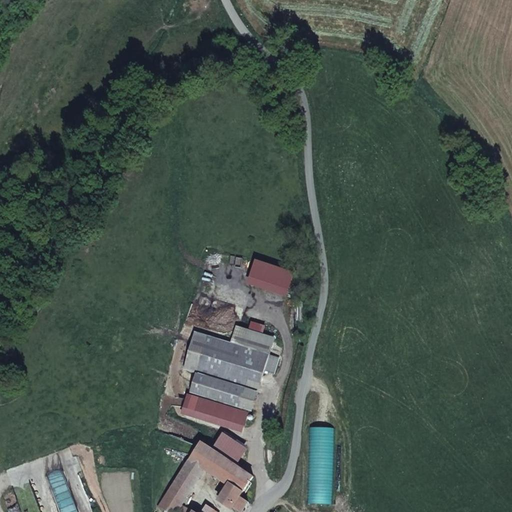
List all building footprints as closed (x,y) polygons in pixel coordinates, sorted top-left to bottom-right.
[(245,283),(283,296),(291,271),(253,259),(245,283)] [(245,326),(237,342),(262,350),(275,354),(281,338),(245,326)] [(188,368),(202,372),(203,368),(213,334),(200,330),(188,368)] [(203,368),(251,384),(253,378),(262,350),(237,342),(213,334),(203,368)] [(281,372),(285,357),(275,354),(262,350),(253,378),(265,382),(270,368),(281,372)] [(202,372),(196,389),(245,404),(251,384),(203,368),(202,372)] [(265,382),(253,378),(251,384),(245,404),(257,408),(265,382)] [(196,391),(191,406),(249,424),(254,410),(196,391)] [(305,505),(334,506),(339,427),(310,426),(305,505)] [(228,432),(219,450),(238,463),(250,446),(228,432)] [(242,496),(255,476),(238,463),(219,450),(206,440),(197,454),(194,458),(209,469),(226,481),(224,484),(231,489),(222,501),(234,508),(236,504),(245,510),(251,502),(242,496)] [(181,478),(179,481),(195,491),(209,469),(194,458),(181,478)] [(161,508),(169,511),(196,511),(197,511),(187,504),(195,491),(179,481),(161,508)]
